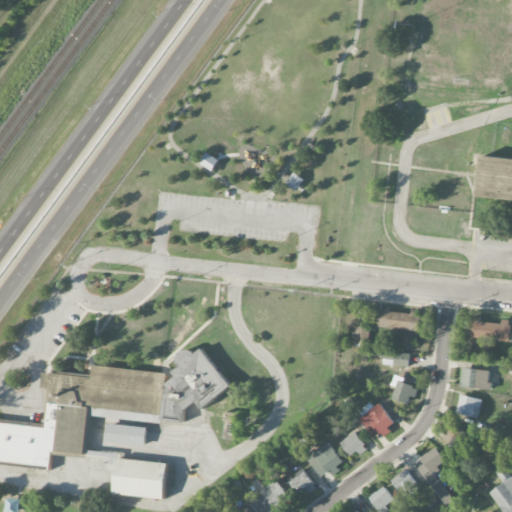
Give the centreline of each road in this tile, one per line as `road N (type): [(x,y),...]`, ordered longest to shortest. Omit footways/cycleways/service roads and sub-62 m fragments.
road 1 (motorway): [(0,299),(219,0)]
road 2 (motorway): [(184,0),(0,250)]
road 3 (residential): [(450,295),(439,390),(428,417),(313,511)]
road 4 (residential): [(511,301),(304,279)]
road 5 (residential): [(304,279),(160,263)]
